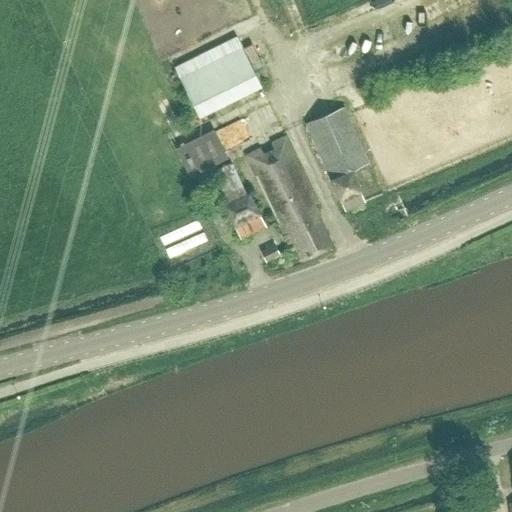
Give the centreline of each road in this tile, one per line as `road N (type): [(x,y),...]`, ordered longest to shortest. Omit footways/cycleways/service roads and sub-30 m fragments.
road 1 (tertiary): [(0,367),(342,269),(511,196)]
road 2 (unclassified): [(283,511),(511,445)]
